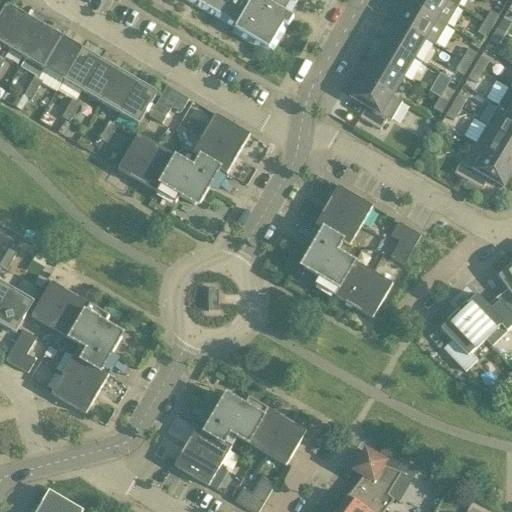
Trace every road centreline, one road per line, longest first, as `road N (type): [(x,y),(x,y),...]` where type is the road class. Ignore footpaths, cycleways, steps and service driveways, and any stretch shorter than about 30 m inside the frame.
road 1 (residential): [(298,131),(271,126),(57,0)]
road 2 (residential): [(493,233),(334,140),(298,131)]
road 3 (residential): [(81,458),(141,425),(191,335)]
road 4 (residential): [(230,266),(294,164),(298,131)]
road 5 (residential): [(298,131),(325,62),(362,0)]
road 6 (residential): [(191,335),(171,312),(175,280),(201,261),(230,266)]
road 7 (residential): [(230,266),(250,294),(245,320),(225,337),(191,335)]
